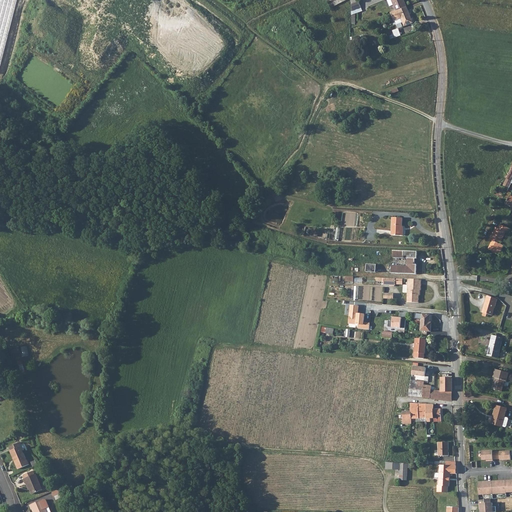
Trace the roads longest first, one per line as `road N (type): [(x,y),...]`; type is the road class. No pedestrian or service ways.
road 1 (tertiary): [(438,123),(462,472)]
road 2 (track): [(246,450),(372,461),(383,475),(384,511)]
road 3 (tertiary): [(424,0),(442,64),(438,123)]
